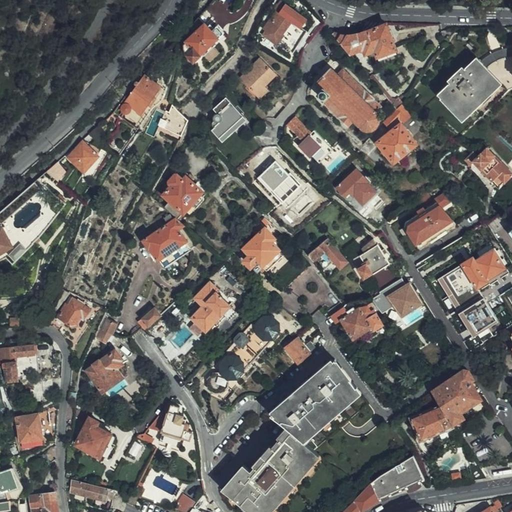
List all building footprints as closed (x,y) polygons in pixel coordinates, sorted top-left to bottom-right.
[(306,21),(281,3),(276,9),(278,11),(264,30),(267,32),(264,36),(277,46),(284,37),(283,36),(292,23),(294,25),(291,30),(297,35),(306,21)] [(217,26),(214,29),(211,31),(199,20),(191,30),(196,34),(187,43),(188,44),(185,46),(185,51),(189,57),(195,63),(202,57),(201,56),(218,39),(219,40),(225,34),(218,27),(217,26)] [(397,52),(386,24),(371,30),(360,34),(348,35),(342,36),(334,34),(351,55),(363,51),(365,57),(375,54),(378,60),(397,52)] [(220,43),(217,40),(202,54),(205,57),(220,43)] [(508,91),(480,62),(477,58),(465,69),(463,67),(447,81),(450,84),(438,95),(469,128),(508,91)] [(274,75),(259,60),(241,78),(260,97),(267,90),(263,87),(274,75)] [(336,73),(331,68),(314,85),(320,91),(316,96),(321,101),(320,102),(347,128),(353,123),(360,130),(365,132),(371,132),(376,130),(380,125),(380,119),(380,116),(377,112),(382,107),(341,68),(336,73)] [(401,106),(396,99),(394,101),(373,75),(369,78),(397,111),(401,106)] [(130,106),(131,108),(142,115),(160,90),(160,87),(145,77),(125,105),(127,105),(130,106)] [(237,93),(233,87),(229,90),(234,96),(237,93)] [(227,129),(242,115),(230,100),(214,115),(216,118),(215,119),(215,122),(216,123),(213,126),(227,140),(232,135),(227,129)] [(130,113),(131,108),(130,106),(127,105),(125,105),(123,106),(121,108),(122,112),(124,114),(128,114),(130,113)] [(189,122),(179,112),(173,106),(164,129),(182,137),(189,122)] [(410,117),(401,106),(397,111),(384,124),(389,129),(400,120),(403,123),(410,117)] [(248,121),(242,115),(227,129),(232,135),(248,121)] [(300,121),(296,117),(288,126),(291,129),(300,121)] [(309,130),(300,121),(291,129),(301,139),(309,130)] [(106,132),(100,126),(89,135),(95,142),(106,132)] [(416,146),(400,126),(378,143),(394,163),(416,146)] [(312,133),(309,130),(301,139),(303,142),(312,133)] [(334,150),(315,131),(312,133),(303,142),(299,146),(311,158),(313,156),(320,164),(334,150)] [(99,157),(83,143),(69,158),(85,172),(99,157)] [(248,149),(230,166),(237,173),(244,166),(255,156),(248,149)] [(511,174),(511,173),(487,149),(478,156),(474,152),(465,160),(471,165),(474,162),(493,181),(497,177),(503,183),(511,174)] [(259,162),(255,156),(244,166),(248,171),(259,162)] [(276,165),(271,160),(258,173),(262,178),(258,181),(270,193),(272,191),(283,202),(300,186),(277,163),(276,165)] [(59,172),(58,163),(47,172),(60,183),(65,177),(59,172)] [(372,187),(357,170),(337,188),(345,197),(349,193),(357,201),(372,187)] [(460,184),(450,175),(446,178),(455,188),(460,184)] [(165,208),(178,219),(202,192),(186,177),(183,181),(178,176),(175,176),(169,183),(169,182),(162,189),(167,193),(164,195),(171,201),(165,208)] [(497,177),(493,181),(499,187),(503,183),(497,177)] [(42,190),(35,183),(0,213),(0,253),(12,247),(3,229),(1,226),(42,190)] [(425,208),(421,210),(432,228),(415,239),(420,247),(422,247),(431,242),(427,237),(444,226),(446,230),(449,230),(457,224),(444,208),(453,202),(448,193),(434,201),(427,191),(418,198),(425,208)] [(145,229),(169,213),(162,207),(139,221),(145,229)] [(368,217),(379,229),(387,221),(390,219),(379,207),(368,217)] [(407,221),(405,226),(414,239),(415,239),(432,228),(421,210),(415,214),(416,216),(407,221)] [(507,225),(501,214),(486,223),(492,234),(507,225)] [(165,267),(191,250),(179,230),(184,227),(172,216),(164,220),(165,222),(158,226),(161,230),(143,242),(149,250),(151,249),(158,261),(160,260),(165,267)] [(486,223),(465,236),(455,242),(451,245),(455,250),(458,248),(460,251),(480,238),(486,245),(495,239),(492,234),(486,223)] [(276,239),(261,224),(253,232),(257,237),(244,250),(250,255),(244,260),(251,268),(257,263),(262,268),(264,266),(268,271),(269,270),(270,271),(284,259),(283,257),(284,256),(279,251),(280,250),(273,242),(276,239)] [(431,242),(449,230),(446,230),(444,226),(427,237),(431,242)] [(328,238),(308,254),(328,280),(349,262),(328,238)] [(388,264),(373,240),(363,250),(365,253),(355,259),(360,267),(358,269),(364,277),(373,272),(373,273),(388,264)] [(506,269),(494,249),(476,261),(473,257),(461,264),(477,289),(489,281),(488,280),(506,269)] [(406,287),(401,279),(371,299),(376,306),(389,297),(402,316),(422,304),(409,285),(406,287)] [(206,333),(230,306),(215,292),(217,289),(210,283),(195,299),(203,307),(192,319),(206,333)] [(90,310),(73,300),(69,307),(66,305),(54,326),(61,331),(66,324),(71,327),(78,325),(81,319),(83,321),(90,310)] [(348,304),(343,307),(346,312),(353,308),(354,310),(355,310),(351,304),(348,304)] [(346,312),(343,307),(330,317),(335,324),(340,321),(352,340),(371,328),(373,331),(383,325),(373,309),(370,311),(367,305),(359,308),(355,310),(354,310),(353,308),(346,312)] [(470,314),(465,306),(455,312),(472,338),(495,323),(484,305),(470,314)] [(226,320),(235,311),(230,306),(206,333),(209,335),(223,323),(226,320)] [(145,331),(162,315),(156,308),(138,323),(145,331)] [(238,313),(235,311),(226,320),(230,323),(238,313)] [(9,327),(20,326),(18,317),(9,318),(9,327)] [(278,332),(278,323),(272,317),(263,317),(257,324),(257,328),(254,328),(247,335),(248,342),(245,346),(237,346),(231,353),(231,357),(227,357),(221,364),(221,372),(213,373),(207,379),(208,388),(215,394),(223,394),(229,387),(229,378),(237,378),(243,372),(243,364),(251,363),(250,356),(258,347),(265,347),(264,339),(273,339),(278,332)] [(111,334),(113,335),(118,325),(106,320),(101,330),(111,334)] [(107,344),(111,334),(101,330),(97,339),(107,344)] [(299,364),(311,354),(297,337),(285,347),(299,364)] [(35,358),(35,347),(0,350),(0,358),(0,365),(7,364),(9,383),(31,381),(30,377),(40,376),(39,357),(35,358)] [(122,359),(116,350),(100,361),(99,360),(93,365),(93,366),(86,371),(102,393),(123,378),(117,369),(123,365),(120,361),(122,359)] [(271,415),(280,423),(288,429),(309,447),(313,450),(369,403),(354,386),(335,360),(271,415)] [(470,382),(473,380),(468,372),(462,371),(431,392),(436,399),(441,406),(453,425),(465,418),(461,412),(481,400),(470,382)] [(431,392),(421,400),(425,405),(436,399),(431,392)] [(96,405),(77,394),(75,419),(86,425),(75,445),(100,459),(113,435),(98,427),(100,423),(90,417),(96,405)] [(181,408),(173,405),(170,412),(169,411),(159,439),(182,447),(185,440),(190,442),(193,434),(188,432),(190,426),(188,425),(186,424),(187,420),(184,419),(185,417),(179,415),(181,408)] [(13,416),(21,413),(21,406),(10,407),(13,416)] [(420,441),(454,427),(453,425),(441,406),(410,418),(420,441)] [(17,419),(18,426),(21,443),(57,436),(59,411),(17,419)] [(164,418),(159,416),(151,427),(150,428),(159,430),(164,418)] [(10,420),(12,428),(18,426),(17,419),(10,420)] [(309,447),(288,429),(251,471),(243,465),(225,485),(239,498),(237,500),(249,511),(253,511),(254,511),(255,511),(271,511),(320,456),(313,450),(309,447)] [(154,437),(144,433),(138,437),(150,443),(154,437)] [(231,456),(223,450),(214,461),(216,474),(231,456)] [(342,511),(361,511),(364,510),(379,502),(390,498),(390,496),(406,489),(409,492),(415,490),(422,486),(420,482),(425,480),(413,455),(375,480),(342,511)] [(469,467),(473,481),(487,479),(478,464),(469,467)] [(0,484),(3,493),(0,494),(0,502),(9,501),(10,501),(14,500),(12,493),(22,490),(12,470),(0,474),(0,484)] [(182,484),(165,475),(163,478),(180,487),(182,484)] [(73,481),(71,493),(105,501),(106,497),(112,499),(114,490),(73,481)] [(143,484),(140,483),(138,487),(134,496),(141,499),(145,491),(141,488),(143,484)] [(174,497),(165,492),(161,501),(169,505),(172,499),(173,499),(174,497)] [(59,511),(56,493),(37,496),(30,497),(32,511),(59,511)] [(177,511),(189,511),(195,504),(183,495),(179,502),(175,511),(177,511)] [(498,499),(493,500),(497,510),(502,508),(498,499)] [(0,502),(0,511),(11,511),(10,501),(9,501),(0,502)]
